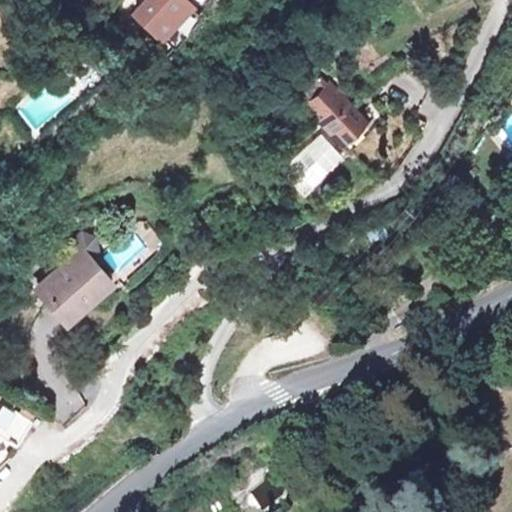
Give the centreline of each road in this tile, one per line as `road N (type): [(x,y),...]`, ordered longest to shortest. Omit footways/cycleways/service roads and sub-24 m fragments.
road 1 (residential): [(193,448),(202,383),(273,267),(395,190),(505,0)]
road 2 (tertiary): [(427,337),(193,448)]
